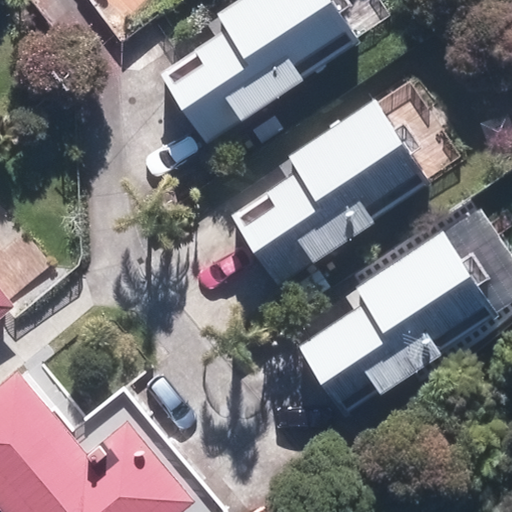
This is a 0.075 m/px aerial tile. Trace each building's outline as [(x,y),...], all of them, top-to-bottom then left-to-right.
[(165,70),(210,138),(362,38),(337,0),(239,0),(222,11),(232,26),(165,70)] [(240,211),(286,278),(432,179),(376,97),(295,153),(304,167),(240,211)] [(305,345),(350,410),(511,300),(511,250),(482,207),(363,288),(372,300),(305,345)] [(0,314),(14,303),(0,285),(0,314)] [(19,370),(0,385),(0,499),(11,511),(179,511),(195,499),(130,422),(91,455),(19,370)]
